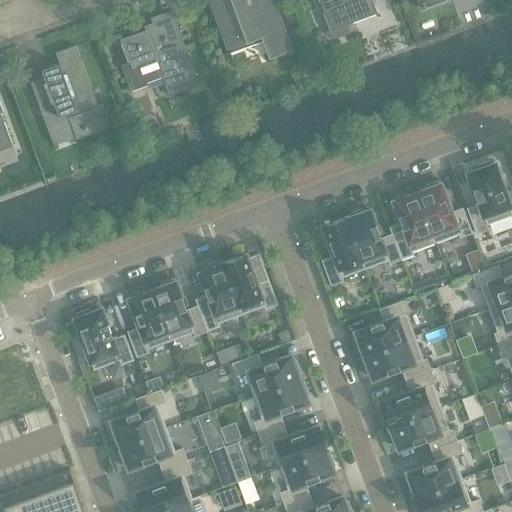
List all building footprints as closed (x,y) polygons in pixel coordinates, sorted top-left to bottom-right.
[(210,0),(230,53),(232,52),(230,47),(262,35),(270,57),(292,49),(273,0),(210,0)] [(320,0),(331,29),(378,12),(373,0),(320,0)] [(137,34),(120,40),(121,41),(121,40),(130,64),(123,67),(123,66),(122,66),(131,93),(133,92),(132,92),(147,87),(146,84),(163,78),(170,97),(200,86),(172,11),(151,19),(151,20),(153,19),(154,23),(145,27),(146,31),(137,35),(137,34)] [(60,65),(42,72),(42,71),(41,72),(43,78),(31,82),(56,152),(58,151),(53,139),(74,131),(77,139),(111,126),(103,106),(96,109),(74,48),(77,47),(76,46),(56,53),(56,55),(58,54),(61,64),(60,65)] [(0,150),(12,146),(0,114),(0,150)] [(469,168),(500,158),(498,152),(467,163),(469,168)] [(492,165),(490,161),(477,166),(478,170),(468,174),(479,204),(467,209),(476,234),(489,229),(487,225),(511,215),(511,212),(494,164),(492,165)] [(472,233),(463,208),(451,212),(439,181),(425,186),(427,189),(417,193),(436,243),(459,235),(460,238),(472,233)] [(436,243),(417,193),(408,196),(406,193),(393,198),(399,216),(401,223),(390,227),(402,259),(414,255),(413,252),(436,243)] [(402,259),(390,227),(392,234),(380,238),(380,237),(376,225),(375,225),(370,210),(364,212),(363,209),(349,214),(350,217),(347,219),(347,217),(346,218),(365,269),(388,261),(390,264),(402,259)] [(365,269),(346,218),(323,226),(334,256),(322,260),(331,286),(343,281),(342,278),(365,269)] [(266,310),(278,305),(266,273),(254,277),(246,255),(223,263),(242,315),(265,306),(266,310)] [(242,315),(223,263),(222,264),(222,265),(219,266),(218,263),(204,268),(205,271),(200,273),(205,288),(204,288),(207,295),(196,299),(208,331),(220,327),(219,323),(242,315)] [(498,265),(472,275),(477,287),(480,286),(489,309),(511,300),(511,273),(504,277),(503,277),(498,265)] [(208,331),(196,299),(195,299),(198,306),(186,310),(186,309),(182,296),(181,296),(175,279),(161,284),(162,287),(152,291),(171,341),(194,332),(195,336),(208,331)] [(171,341),(152,291),(143,294),(142,291),(128,296),(139,327),(127,332),(137,357),(149,353),(148,349),(171,341)] [(358,337),(355,339),(360,353),(363,351),(365,355),(415,337),(406,314),(410,312),(405,300),(380,310),(384,321),(356,332),(358,337)] [(511,300),(489,309),(497,332),(494,333),(499,346),(511,340),(511,300)] [(107,324),(102,309),(92,313),(90,309),(76,314),(78,318),(75,319),(94,370),(120,361),(122,365),(134,361),(125,335),(113,339),(112,336),(107,324)] [(291,340),(287,331),(278,335),(281,344),(291,340)] [(366,359),(363,360),(368,374),(371,373),(373,379),(400,369),(401,368),(406,380),(431,371),(427,358),(423,360),(415,337),(365,355),(366,359)] [(511,340),(499,346),(503,358),(506,357),(511,371),(511,340)] [(242,342),(217,350),(222,363),(247,355),(242,342)] [(258,354),(232,364),(237,376),(245,373),(253,396),(299,379),(291,356),(276,361),(276,360),(264,365),(264,366),(262,366),(258,355),(258,354)] [(218,368),(201,374),(207,392),(224,387),(218,368)] [(410,392),(381,403),(389,426),(441,407),(432,384),(436,383),(431,371),(406,380),(410,392)] [(299,379),(253,396),(262,419),(254,422),(258,434),(284,425),(280,413),(281,412),(281,413),(294,408),(308,402),(299,379)] [(125,386),(96,395),(100,410),(130,400),(125,386)] [(114,427),(110,428),(116,443),(119,441),(120,445),(166,428),(158,405),(166,402),(161,390),(136,399),(140,411),(139,412),(139,411),(126,416),(112,422),(114,427)] [(486,404),(492,425),(503,421),(497,401),(486,404)] [(392,430),(389,431),(394,445),(397,444),(399,449),(426,440),(426,439),(427,439),(432,450),(457,441),(453,429),(449,430),(441,407),(389,426),(390,427),(391,427),(392,430)] [(284,425),(258,434),(263,446),(271,443),(279,467),(327,449),(318,426),(288,437),(284,425)] [(122,449),(119,450),(124,464),(127,463),(129,469),(144,463),(144,464),(156,459),(157,458),(162,470),(187,461),(183,448),(175,451),(166,428),(120,445),(122,449)] [(410,478),(406,479),(412,494),(415,492),(416,495),(415,496),(415,497),(462,479),(454,456),(462,453),(457,441),(432,450),(436,462),(435,463),(435,462),(422,467),(408,473),(410,478)] [(327,449),(279,467),(288,490),(280,493),(284,505),(310,495),(306,484),(307,483),(320,479),(320,478),(334,473),(332,467),(335,466),(330,452),(327,453),(326,451),(327,450),(327,449)] [(500,483),(511,478),(511,459),(494,467),(500,483)] [(166,482),(137,493),(143,511),(156,511),(192,499),(184,476),(192,473),(187,461),(162,470),(166,482)] [(85,511),(70,470),(0,496),(5,511),(85,511)] [(462,479),(415,497),(420,511),(445,511),(453,509),(454,511),(482,511),(483,511),(479,499),(471,502),(462,479)] [(227,508),(243,503),(238,486),(221,491),(227,508)] [(310,495),(284,505),(287,511),(352,511),(348,501),(345,502),(343,497),(328,502),(316,506),(316,507),(314,507),(310,495)] [(206,511),(200,496),(192,499),(156,511),(206,511)]
